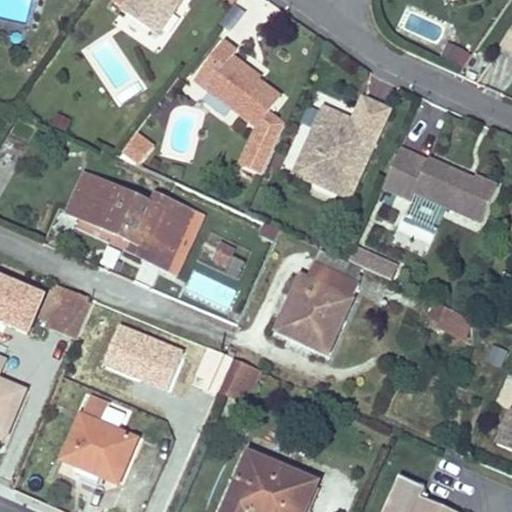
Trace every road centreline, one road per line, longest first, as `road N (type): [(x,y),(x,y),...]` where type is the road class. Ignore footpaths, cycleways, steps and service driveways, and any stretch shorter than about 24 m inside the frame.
road 1 (residential): [(0,231),(314,375),(357,368)]
road 2 (residential): [(511,110),(399,59),(333,9)]
